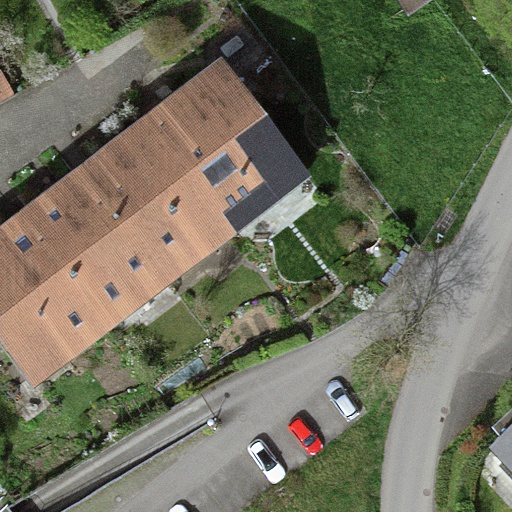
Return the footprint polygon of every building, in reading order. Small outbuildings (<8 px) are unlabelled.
[(3,77),(0,78),(0,102),(13,95),(3,77)] [(220,82),(156,132),(228,226),(265,197),(290,175),(283,164),(220,82)] [(228,226),(156,132),(99,175),(162,257),(188,237),(197,249),(228,226)] [(27,230),(99,324),(129,301),(120,289),(146,269),(84,187),(27,230)] [(99,324),(27,230),(0,250),(0,327),(25,361),(52,341),(61,352),(99,324)] [(511,442),(500,453),(511,465),(511,442)]
